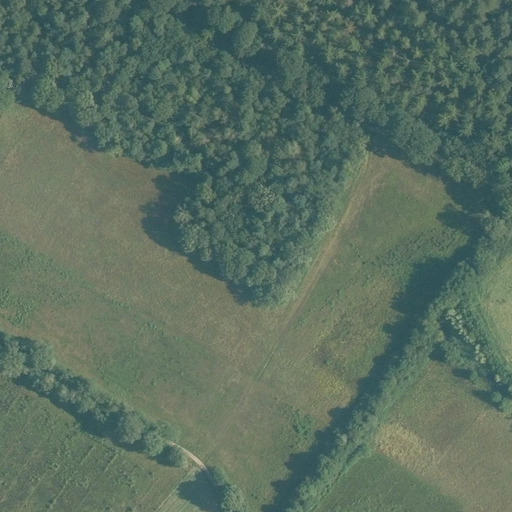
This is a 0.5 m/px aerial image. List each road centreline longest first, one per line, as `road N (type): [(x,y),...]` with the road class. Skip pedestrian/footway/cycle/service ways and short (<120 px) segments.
road 1 (track): [(511,193),(300,91),(158,0)]
road 2 (track): [(348,171),(323,253),(202,467)]
road 3 (track): [(0,343),(194,458),(231,511)]
road 4 (track): [(374,126),(348,171),(254,185),(198,180)]
